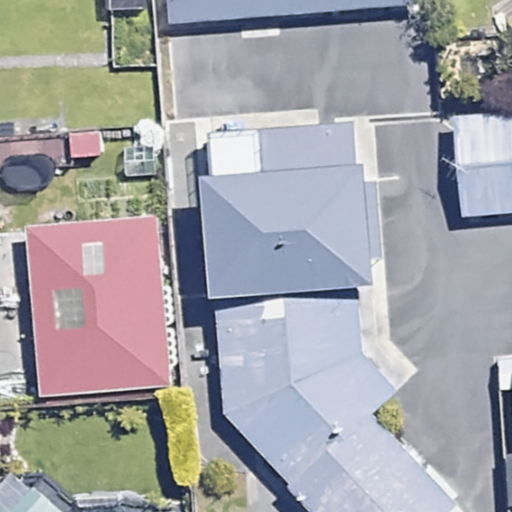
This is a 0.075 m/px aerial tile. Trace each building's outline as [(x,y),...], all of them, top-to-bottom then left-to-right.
[(416,0),(163,0),(165,22),(417,3),(416,0)] [(511,114),(461,119),(468,207),(511,203),(511,114)] [(360,185),(355,135),(206,147),(233,468),(273,465),(313,511),(455,511),(391,438),(393,394),(364,361),(359,308),(383,306),(373,184),(360,185)] [(166,219),(26,228),(37,390),(176,380),(166,219)] [(60,511),(42,494),(23,511),(60,511)]
